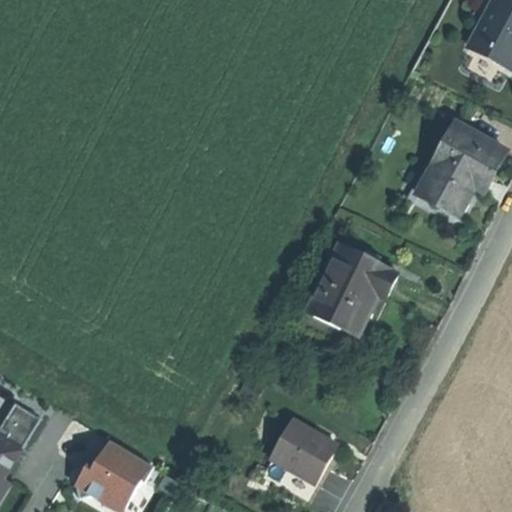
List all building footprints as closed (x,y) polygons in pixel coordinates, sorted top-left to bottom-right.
[(473,50),(511,70),(511,0),(504,0),(494,20),(490,18),(473,50)] [(473,122),(480,107),(472,103),(465,119),(473,122)] [(466,220),(481,192),(490,196),(500,177),(511,154),(460,127),(423,198),(466,220)] [(311,316),(363,341),(382,302),(389,306),(394,296),(403,277),(343,248),(311,316)] [(304,329),(364,357),(389,306),(382,302),(363,341),(311,316),(304,329)] [(342,446),(297,422),(277,460),(321,484),(331,466),(342,446)] [(158,471),(116,445),(106,460),(100,457),(93,470),(95,477),(88,479),(79,481),(84,502),(98,499),(108,496),(131,510),(145,484),(149,486),(158,471)] [(321,484),(277,460),(267,478),(312,502),(321,484)] [(0,511),(23,511),(33,497),(0,476),(0,511)] [(119,511),(129,511),(131,510),(108,496),(98,499),(119,511)]
